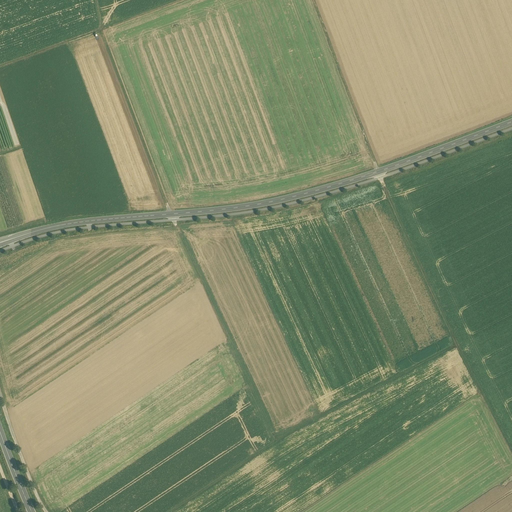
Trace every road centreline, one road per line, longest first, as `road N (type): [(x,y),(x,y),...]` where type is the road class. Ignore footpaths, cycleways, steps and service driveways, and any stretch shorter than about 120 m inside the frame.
road 1 (secondary): [(0,242),(85,221),(290,197),(511,121)]
road 2 (track): [(313,0),(379,177),(511,450)]
road 3 (track): [(511,316),(276,441),(171,511)]
road 4 (track): [(276,441),(170,214)]
road 5 (track): [(96,0),(170,214)]
road 6 (track): [(178,0),(0,67)]
road 7 (track): [(45,511),(0,395)]
